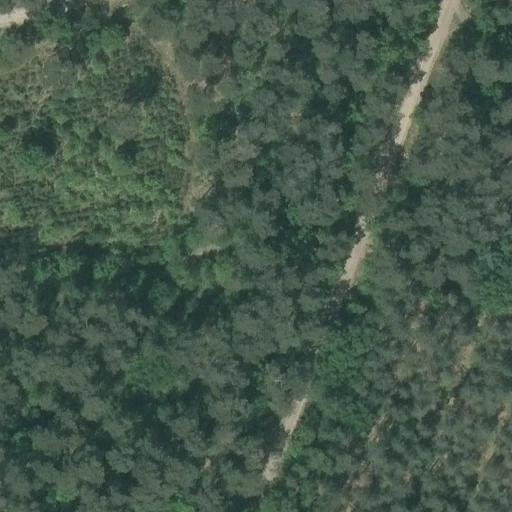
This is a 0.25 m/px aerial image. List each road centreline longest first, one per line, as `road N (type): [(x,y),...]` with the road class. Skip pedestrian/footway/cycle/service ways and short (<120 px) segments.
road 1 (track): [(361,220),(0,300)]
road 2 (track): [(361,220),(443,0)]
road 3 (track): [(258,492),(340,281)]
road 4 (track): [(511,283),(340,281)]
